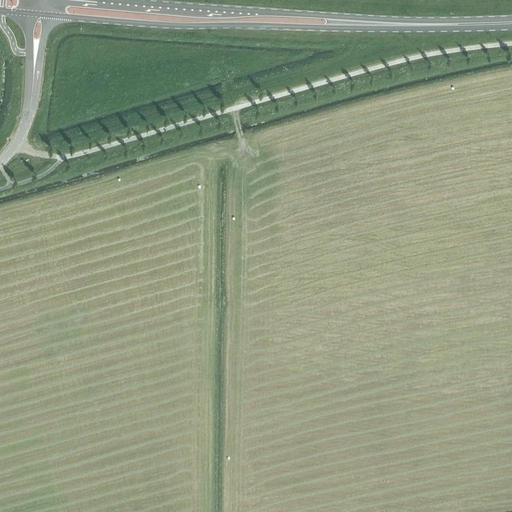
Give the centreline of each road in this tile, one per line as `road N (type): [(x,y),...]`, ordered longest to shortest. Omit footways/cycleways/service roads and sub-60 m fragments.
road 1 (unclassified): [(15,144),(62,157),(82,153),(409,59),(511,43)]
road 2 (primary): [(39,15),(411,25)]
road 3 (primary): [(411,25),(111,0)]
road 4 (tertiary): [(15,144),(30,103),(39,15)]
